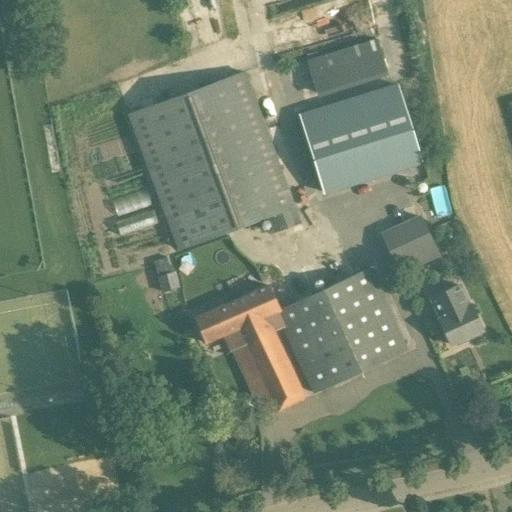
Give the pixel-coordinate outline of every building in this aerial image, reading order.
[(422,34),(419,23),(408,25),(410,36),(422,34)] [(316,97),(387,75),(376,38),(305,61),(316,97)] [(274,231),(299,222),(242,72),(128,114),(178,248),(268,215),(274,231)] [(314,196),(416,165),(393,89),(291,120),(314,196)] [(434,247),(420,216),(382,233),(396,264),(434,247)] [(174,271),(172,271),(168,257),(153,261),(157,275),(156,276),(160,292),(178,287),(174,271)] [(370,268),(280,309),(315,392),(407,349),(370,268)] [(455,342),(457,346),(468,341),(466,337),(482,329),(470,304),(468,305),(459,284),(431,297),(440,318),(438,319),(450,344),(455,342)] [(221,336),(277,311),(279,310),(267,285),(194,318),(205,343),(221,336)] [(285,327),(277,311),(221,336),(229,352),(231,351),(261,417),(305,397),(282,347),(283,346),(276,331),(285,327)]
